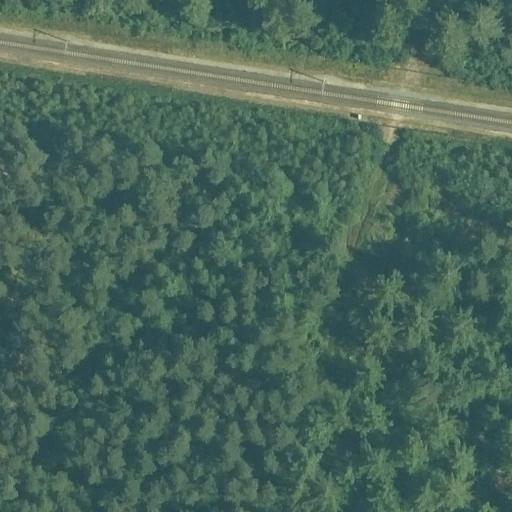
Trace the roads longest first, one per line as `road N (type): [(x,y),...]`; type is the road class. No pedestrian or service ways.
road 1 (track): [(321,388),(392,129)]
road 2 (track): [(511,446),(321,388)]
road 3 (track): [(321,388),(284,511)]
